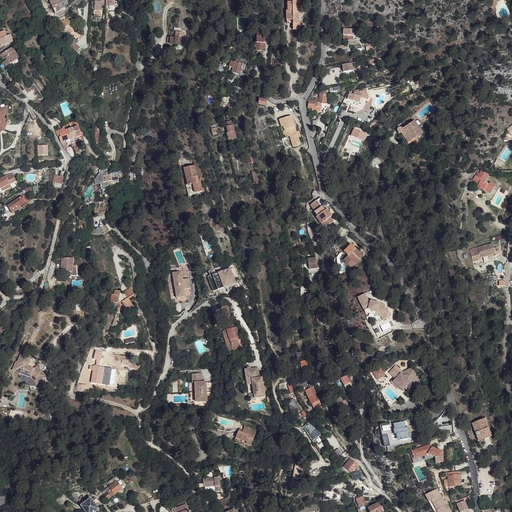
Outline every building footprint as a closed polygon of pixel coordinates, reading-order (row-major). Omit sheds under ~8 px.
[(49,0),(54,11),(55,14),(66,9),(62,0),(49,0)] [(102,0),(94,0),(95,2),(94,2),(94,9),(101,9),(101,2),(102,2),(102,0)] [(286,23),(297,23),(297,18),(299,18),(299,13),(299,11),(302,11),(302,8),(299,8),(299,5),(300,5),(300,1),(298,0),(297,0),(292,0),(293,2),(288,2),(288,10),(286,10),(286,23)] [(60,27),(68,34),(76,25),(72,22),(73,21),(71,20),(72,19),(70,17),(67,21),(66,20),(65,21),(64,20),(62,22),(61,21),(57,25),(60,27)] [(352,30),(341,29),(340,40),(351,40),(351,36),(354,36),(355,30),(352,30)] [(168,37),(167,43),(185,45),(185,39),(182,39),(183,32),(176,32),(176,38),(168,37)] [(258,44),(265,44),(265,32),(257,32),(257,44),(258,44)] [(0,47),(13,42),(10,35),(7,36),(6,35),(0,37),(0,47)] [(67,43),(74,52),(77,50),(69,41),(67,43)] [(231,53),(234,55),(237,51),(231,47),(228,52),(231,53)] [(15,52),(12,48),(3,53),(6,58),(15,52)] [(19,59),(15,52),(6,58),(7,60),(4,62),(3,62),(6,67),(19,59)] [(242,65),(231,62),(229,67),(233,68),(232,72),(239,75),(242,65)] [(352,62),(340,65),(341,72),(353,69),(352,62)] [(319,111),(319,108),(319,103),(323,103),(325,94),(325,93),(318,92),(318,94),(317,99),(313,98),(312,101),(307,101),(307,108),(312,109),(311,110),(319,111)] [(292,115),(280,119),(282,126),(281,127),(285,138),(291,136),(294,147),(302,144),(299,137),(302,136),(300,130),(297,131),(295,132),(293,127),(296,126),(292,115)] [(418,128),(409,117),(397,127),(396,126),(393,125),(391,129),(393,132),(396,132),(397,130),(405,139),(414,132),(418,128)] [(75,137),(76,137),(77,138),(81,136),(78,127),(73,129),(75,137)] [(365,134),(353,128),(349,134),(361,140),(365,134)] [(64,142),(71,139),(68,130),(65,131),(65,129),(61,129),(55,132),(57,138),(59,138),(61,143),(64,142)] [(236,139),(234,132),(229,134),(227,134),(229,141),(236,139)] [(48,156),(48,145),(37,146),(37,156),(48,156)] [(194,193),(203,191),(201,182),(199,182),(195,166),(183,169),(187,185),(192,184),(194,193)] [(479,169),(478,171),(476,170),(472,176),(477,180),(475,184),(478,187),(480,185),(488,190),(494,182),(489,179),(487,180),(483,178),(485,174),(486,172),(483,170),(479,169)] [(95,183),(100,183),(101,188),(104,191),(106,189),(111,188),(112,188),(114,190),(117,187),(116,183),(119,183),(119,179),(122,178),(121,173),(107,175),(107,173),(99,174),(95,180),(95,183)] [(16,181),(13,175),(12,175),(11,174),(6,176),(0,178),(0,185),(1,188),(10,184),(16,181)] [(62,176),(58,175),(56,183),(55,187),(62,188),(64,177),(62,176)] [(192,184),(187,185),(186,185),(188,196),(195,195),(194,193),(192,184)] [(25,195),(23,196),(26,201),(20,206),(21,207),(29,202),(25,195)] [(26,201),(23,196),(8,206),(13,212),(21,207),(20,206),(26,201)] [(321,207),(316,200),(315,202),(314,203),(313,204),(312,206),(315,211),(321,207)] [(84,215),(87,208),(81,206),(78,213),(84,215)] [(315,211),(315,212),(318,216),(316,217),(324,228),(333,222),(330,218),(332,217),(326,209),(324,211),(321,207),(315,211)] [(349,244),(342,252),(346,257),(353,263),(361,256),(354,249),(349,244)] [(488,245),(473,248),(474,252),(466,254),(468,263),(475,261),(475,258),(482,257),(490,255),(491,257),(495,256),(493,249),(490,250),(488,245)] [(281,255),(275,256),(276,263),(283,261),(281,255)] [(353,263),(346,257),(342,261),(348,267),(353,263)] [(72,267),(73,259),(65,258),(62,258),(61,261),(64,262),(64,263),(61,262),(59,271),(67,273),(66,275),(75,277),(76,268),(72,267)] [(317,268),(316,258),(308,259),(309,269),(317,268)] [(231,270),(219,275),(224,289),(236,284),(231,270)] [(181,272),(172,273),(177,298),(185,297),(184,289),(190,288),(188,278),(182,279),(181,272)] [(111,294),(109,301),(117,303),(118,301),(122,302),(126,310),(132,307),(128,299),(133,296),(129,289),(123,292),(124,294),(120,293),(120,292),(115,290),(113,295),(111,294)] [(365,294),(357,298),(364,311),(367,310),(377,313),(376,316),(381,317),(383,321),(391,317),(387,309),(384,308),(379,306),(380,304),(368,300),(365,294)] [(221,308),(224,319),(231,317),(228,306),(221,308)] [(239,337),(236,327),(224,331),(226,336),(228,335),(233,350),(240,348),(237,338),(239,337)] [(226,336),(224,331),(223,332),(228,351),(233,350),(228,335),(226,336)] [(94,358),(101,360),(103,352),(96,350),(94,358)] [(304,353),(297,354),(298,361),(300,361),(301,369),(307,368),(306,362),(305,362),(304,353)] [(21,354),(18,362),(20,363),(18,367),(23,370),(22,373),(31,377),(37,384),(47,376),(38,366),(34,368),(28,366),(32,358),(21,354)] [(20,363),(18,362),(17,361),(13,370),(22,373),(23,370),(18,367),(20,363)] [(94,365),(91,382),(102,384),(104,367),(94,365)] [(396,366),(390,372),(394,376),(396,374),(398,376),(395,379),(393,382),(397,386),(398,385),(403,391),(411,382),(418,379),(413,368),(401,374),(398,371),(400,369),(396,366)] [(259,367),(246,369),(247,380),(253,379),(254,384),(256,398),(266,396),(263,377),(260,377),(259,367)] [(380,368),(372,373),(377,382),(385,376),(380,368)] [(31,377),(22,373),(19,379),(28,383),(31,386),(36,386),(37,384),(31,377)] [(203,373),(193,373),(193,382),(196,382),(197,401),(208,400),(207,381),(203,381),(203,373)] [(354,387),(348,375),(341,379),(347,391),(354,387)] [(304,381),(294,384),(296,390),(302,388),(305,387),(304,384),(304,381)] [(318,401),(319,401),(313,388),(306,390),(305,391),(311,404),(312,404),(318,401)] [(347,406),(347,405),(345,403),(342,398),(335,402),(340,410),(347,406)] [(298,407),(293,399),(287,403),(292,411),(298,407)] [(469,420),(474,438),(479,436),(479,437),(482,436),(482,435),(486,434),(480,416),(469,420)] [(310,422),(304,426),(308,431),(310,429),(312,432),(315,430),(311,424),(310,422)] [(405,428),(404,422),(393,424),(394,430),(393,430),(394,434),(395,434),(397,441),(409,439),(407,431),(408,431),(408,428),(405,428)] [(239,431),(237,437),(248,441),(247,443),(252,445),(257,431),(250,429),(250,428),(246,426),(243,432),(239,431)] [(431,445),(410,452),(413,461),(428,454),(435,457),(435,462),(443,462),(443,452),(436,450),(432,449),(433,448),(432,448),(431,445)] [(334,452),(339,457),(344,454),(339,448),(334,452)] [(344,467),(353,474),(359,465),(350,459),(349,460),(344,467)] [(25,478),(27,480),(38,469),(36,467),(25,478)] [(448,476),(448,480),(444,480),(444,486),(445,487),(449,487),(449,486),(453,486),(454,490),(460,490),(460,486),(460,475),(455,475),(448,476)] [(204,478),(205,487),(212,486),(212,484),(216,484),(216,486),(217,491),(222,491),(221,476),(204,478)] [(102,486),(105,490),(107,493),(111,498),(122,489),(116,481),(116,480),(113,478),(107,482),(102,486)] [(82,484),(80,490),(90,493),(92,487),(82,484)] [(437,489),(428,494),(437,511),(450,511),(447,505),(448,505),(446,500),(444,501),(437,489)] [(437,511),(428,494),(425,495),(428,502),(433,511),(437,511)] [(0,505),(9,505),(8,495),(0,495),(0,505)] [(80,500),(79,498),(77,499),(81,505),(90,499),(87,495),(84,497),(80,500)] [(356,499),(359,507),(366,504),(363,496),(356,499)] [(229,497),(219,501),(222,508),(224,507),(226,511),(237,511),(236,510),(235,508),(233,509),(231,504),(232,504),(229,497)] [(90,498),(90,499),(81,505),(81,506),(85,511),(95,511),(99,510),(97,507),(94,502),(91,500),(90,498)] [(462,498),(458,500),(459,503),(462,511),(465,510),(467,509),(464,501),(463,500),(462,498)] [(368,508),(369,511),(380,511),(383,511),(378,503),(368,508)]
